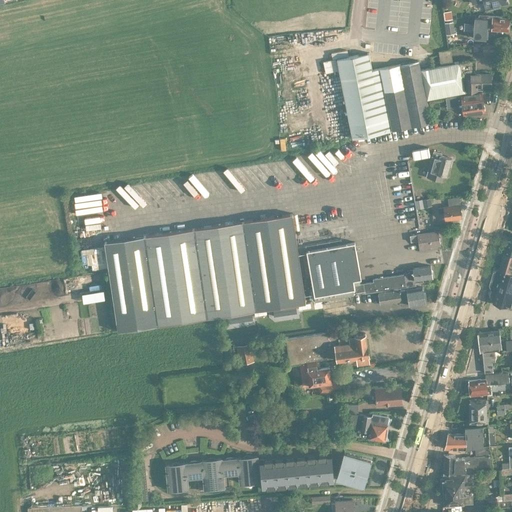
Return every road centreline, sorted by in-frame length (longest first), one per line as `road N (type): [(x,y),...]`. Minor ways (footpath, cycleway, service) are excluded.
road 1 (primary): [(416,458),(511,133)]
road 2 (residential): [(416,458),(346,442),(257,447),(202,430),(165,440)]
